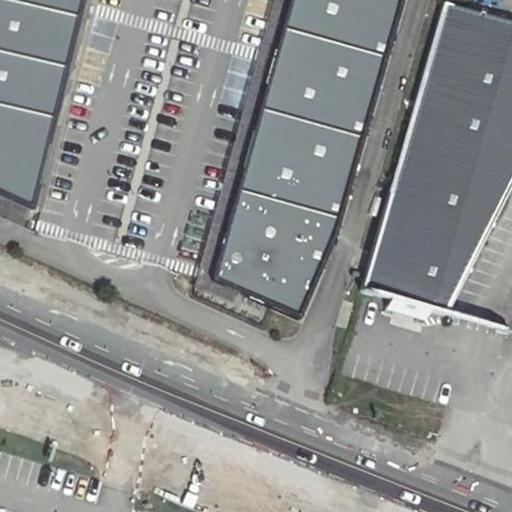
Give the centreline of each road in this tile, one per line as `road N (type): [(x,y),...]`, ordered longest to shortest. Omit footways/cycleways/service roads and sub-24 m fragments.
road 1 (primary): [(511,510),(0,297)]
road 2 (primary): [(0,340),(386,511)]
road 3 (residential): [(298,365),(143,293)]
